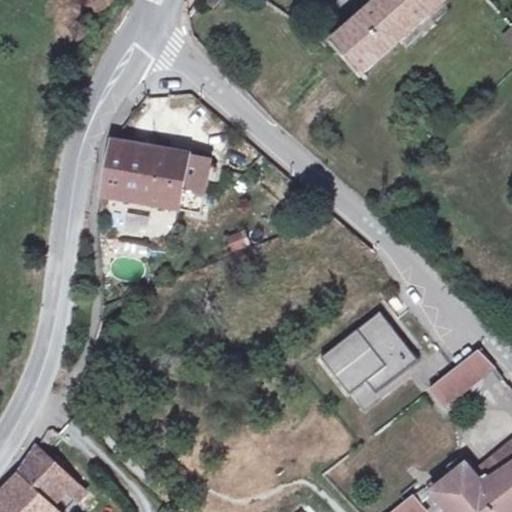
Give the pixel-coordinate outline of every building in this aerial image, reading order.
[(360,77),(428,17),(446,0),(383,0),(382,1),(332,45),(360,77)] [(511,24),(509,21),(498,31),(511,44),(511,24)] [(203,215),(212,161),(113,143),(103,198),(203,215)] [(230,254),(250,244),(243,230),(223,239),(230,254)] [(382,313),(323,359),(353,396),(369,383),(378,395),(420,362),(411,350),(382,313)] [(496,368),(480,352),(468,361),(484,377),(496,368)] [(445,409),(484,377),(468,361),(431,390),(445,409)] [(502,467),(502,459),(511,451),(511,444),(475,475),(481,482),(497,471),(496,471),(502,467)] [(67,511),(86,493),(38,449),(20,476),(0,497),(0,511),(67,511)] [(511,511),(511,451),(502,459),(502,467),(496,471),(497,471),(481,482),(475,475),(467,466),(434,493),(449,511),(511,511)] [(421,504),(430,496),(424,489),(415,496),(421,504)] [(427,511),(421,504),(415,496),(395,511),(427,511)]
